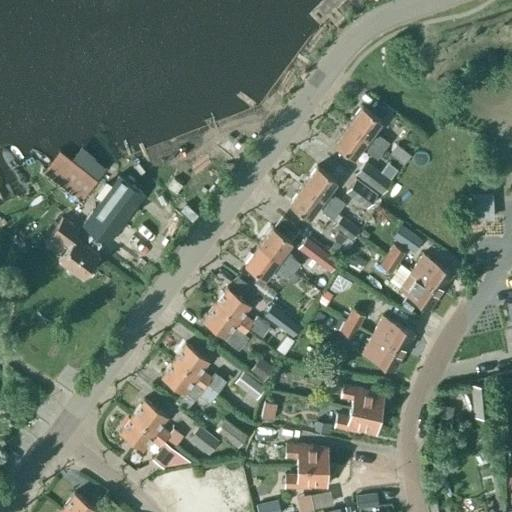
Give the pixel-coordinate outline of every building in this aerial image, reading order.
[(380,119),(361,105),(347,123),(382,150),(388,142),(378,134),(376,136),(371,132),(380,119)] [(394,131),(414,147),(422,136),(403,121),(394,131)] [(376,158),(382,150),(347,123),(333,142),(352,157),(362,144),(368,148),(366,150),(376,158)] [(396,142),(388,152),(402,163),(410,153),(407,150),(396,142)] [(58,150),(43,170),(81,198),(95,180),(58,150)] [(357,173),(381,192),(390,180),(366,162),(357,173)] [(335,179),(316,165),(302,184),(338,210),(344,202),(333,194),(332,197),(326,192),(335,179)] [(81,224),(107,243),(144,194),(118,175),(81,224)] [(167,186),(175,192),(181,183),(173,177),(167,186)] [(345,190),(364,204),(373,192),(354,178),(345,190)] [(332,218),(338,210),(302,184),(288,202),(308,217),(317,204),(323,208),(321,211),(332,218)] [(511,215),(501,210),(488,238),(499,243),(511,216),(511,215)] [(334,226),(352,238),(359,227),(342,215),(334,226)] [(57,258),(82,277),(99,254),(75,236),(80,230),(62,216),(50,232),(67,245),(57,258)] [(393,236),(415,251),(423,238),(401,223),(393,236)] [(291,240),(271,225),(257,244),(293,270),(299,262),(289,255),(287,257),(281,253),(291,240)] [(305,236),(297,247),(328,270),(329,271),(333,273),(341,262),(340,262),(337,260),(336,259),(305,236)] [(392,243),(386,252),(387,253),(392,256),(398,260),(403,251),(392,243)] [(277,271),(287,279),(293,270),(257,244),(244,263),(263,277),(273,264),(279,269),(277,271)] [(346,262),(358,270),(365,259),(353,251),(346,262)] [(422,252),(410,270),(440,290),(452,272),(422,252)] [(392,271),(398,261),(399,260),(398,260),(392,256),(387,253),(380,263),(392,271)] [(428,308),(440,290),(410,270),(398,287),(428,308)] [(249,302),(227,285),(214,302),(247,326),(252,320),(241,312),(249,302)] [(324,288),(317,299),(325,304),(332,293),(328,290),(324,288)] [(242,333),(247,326),(214,302),(202,319),(224,335),(232,325),(242,333)] [(263,314),(293,336),(301,325),(271,303),(263,314)] [(350,308),(340,328),(353,335),(363,315),(350,308)] [(413,331),(381,314),(371,333),(403,350),(413,331)] [(247,326),(260,336),(269,325),(256,315),(247,326)] [(392,369),(403,350),(371,333),(360,352),(392,369)] [(277,344),(275,347),(282,353),(286,349),(293,339),(292,339),(290,337),(285,334),(277,344)] [(207,358),(185,341),(172,358),(217,391),(225,380),(214,371),(210,376),(200,368),(207,358)] [(240,361),(263,378),(273,365),(250,348),(240,361)] [(209,402),(217,391),(172,358),(160,375),(183,391),(184,390),(195,398),(198,394),(209,402)] [(235,381),(257,397),(265,386),(243,369),(235,381)] [(326,371),(324,382),(337,385),(340,374),(326,371)] [(339,395),(351,398),(349,406),(378,413),(383,394),(363,389),(363,387),(342,383),(339,395)] [(490,383),(473,384),(476,414),(493,412),(490,383)] [(164,438),(165,437),(169,432),(158,424),(166,414),(143,397),(131,414),(164,438)] [(274,419),(278,399),(265,397),(261,416),(274,419)] [(374,432),(378,413),(349,406),(347,415),(336,412),(333,425),(354,430),(355,427),(374,432)] [(159,445),(164,438),(131,414),(119,430),(141,447),(148,437),(159,445)] [(225,416),(215,428),(237,446),(243,439),(247,433),(225,416)] [(314,429),(329,432),(331,423),(316,420),(314,429)] [(189,439),(208,454),(219,439),(199,425),(189,439)] [(255,439),(280,440),(280,426),(256,425),(255,439)] [(172,427),(169,432),(165,437),(175,444),(182,434),(172,427)] [(244,447),(244,461),(254,461),(254,436),(244,447)] [(165,465),(190,461),(177,449),(165,441),(152,458),(164,467),(165,465)] [(284,455),(296,455),(296,464),(326,465),(326,446),(306,445),(306,443),(284,442),(284,455)] [(325,484),(326,465),(296,464),(296,473),(284,473),(283,486),(305,486),(305,484),(325,484)] [(171,485),(176,506),(211,498),(206,477),(171,485)] [(236,480),(224,483),(226,494),(239,491),(236,480)] [(310,502),(330,501),(330,487),(310,488),(310,502)] [(92,511),(96,508),(74,491),(61,508),(67,511),(92,511)] [(239,491),(226,494),(229,507),(242,504),(239,491)] [(356,494),(358,507),(379,505),(376,491),(356,494)] [(500,511),(496,491),(487,493),(491,511),(500,511)] [(177,511),(214,511),(211,498),(176,506),(177,511)] [(435,498),(427,500),(430,511),(431,511),(438,510),(435,498)] [(256,504),(257,511),(280,511),(278,499),(256,504)]
